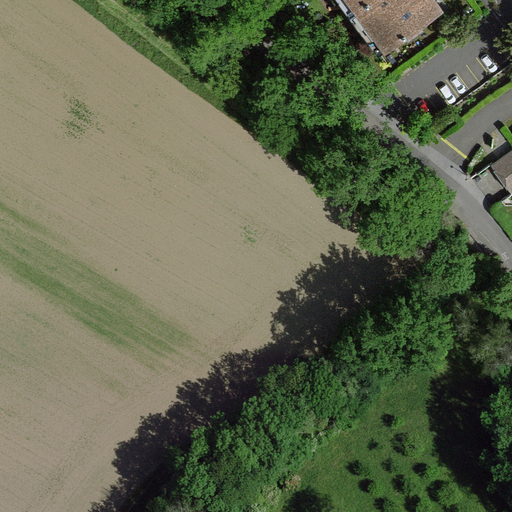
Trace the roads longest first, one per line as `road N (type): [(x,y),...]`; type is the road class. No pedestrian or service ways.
road 1 (residential): [(511,258),(466,205),(207,0)]
road 2 (track): [(106,0),(415,229)]
road 3 (track): [(127,511),(167,461),(237,423)]
